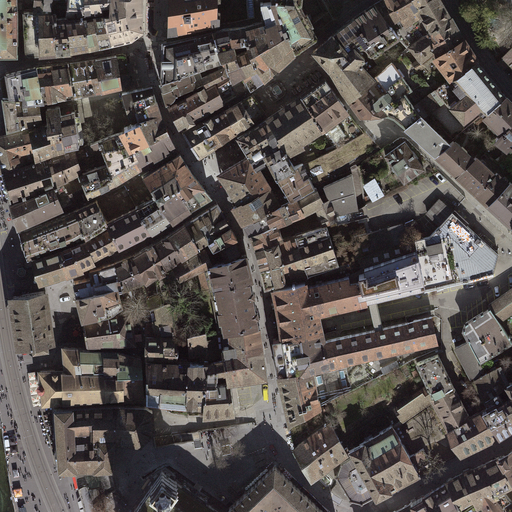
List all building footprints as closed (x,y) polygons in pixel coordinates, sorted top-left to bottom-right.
[(0,0),(0,55),(17,55),(16,0),(0,0)] [(35,0),(35,12),(35,13),(57,13),(57,15),(66,15),(67,0),(35,0)] [(142,0),(67,0),(66,15),(82,15),(92,14),(105,14),(113,43),(130,39),(143,31),(142,21),(142,0)] [(217,24),(217,0),(168,0),(168,10),(168,33),(210,25),(217,24)] [(267,40),(277,67),(295,52),(286,27),(277,2),(272,0),(267,0),(260,0),(263,22),(269,39),(267,40)] [(272,0),(277,2),(286,27),(295,52),(304,46),(318,38),(311,21),(307,14),(305,14),(300,4),(300,0),(272,0)] [(311,21),(318,38),(340,20),(337,14),(330,3),(328,0),(317,0),(321,7),(323,11),(311,21)] [(421,20),(411,0),(380,0),(375,3),(396,37),(421,20)] [(440,0),(411,0),(421,20),(430,35),(453,20),(440,0)] [(396,37),(375,3),(354,17),(379,49),(381,47),(396,37)] [(35,12),(23,12),(24,51),(25,53),(28,54),(55,52),(54,15),(57,15),(57,13),(35,13),(35,12)] [(90,48),(102,46),(92,14),(82,15),(90,48)] [(102,46),(113,43),(105,14),(92,14),(102,46)] [(72,51),(66,15),(57,15),(54,15),(55,52),(72,51)] [(66,15),(72,51),(90,48),(82,15),(66,15)] [(379,49),(354,17),(332,35),(346,53),(354,46),(355,48),(357,46),(360,48),(363,46),(365,47),(378,64),(387,56),(381,47),(379,49)] [(430,35),(409,49),(417,61),(413,64),(418,70),(423,66),(421,63),(433,53),(436,56),(463,39),(453,20),(430,35)] [(263,22),(247,25),(248,42),(247,43),(247,46),(248,49),(263,79),(277,67),(267,40),(269,39),(263,22)] [(234,49),(236,48),(247,46),(247,43),(248,42),(247,25),(230,28),(234,49)] [(230,28),(213,31),(223,59),(221,60),(224,67),(227,77),(228,83),(230,82),(236,95),(247,89),(241,76),(243,75),(234,54),(236,53),(236,48),(234,49),(230,28)] [(211,31),(164,40),(163,81),(199,67),(204,83),(205,87),(227,77),(224,67),(221,60),(223,59),(213,31),(211,31)] [(364,58),(355,48),(354,46),(346,53),(332,35),(312,50),(328,71),(349,96),(370,79),(357,63),(364,58)] [(453,79),(477,61),(463,39),(436,56),(437,58),(435,60),(439,66),(442,64),(453,79)] [(511,47),(504,56),(498,63),(504,69),(509,65),(511,68),(511,47)] [(248,49),(236,53),(234,54),(243,75),(250,87),(263,79),(248,49)] [(110,88),(120,86),(119,73),(118,64),(116,54),(103,56),(94,57),(98,79),(99,78),(101,90),(110,88)] [(120,54),(116,54),(118,64),(127,64),(125,55),(120,54)] [(378,64),(370,71),(375,77),(392,63),(387,56),(378,64)] [(87,93),(101,90),(99,78),(98,79),(94,57),(84,59),(70,61),(74,95),(87,93)] [(64,96),(74,95),(70,61),(60,62),(52,63),(55,86),(57,86),(59,97),(64,96)] [(484,114),(505,95),(477,61),(453,79),(457,84),(455,86),(449,81),(418,102),(428,114),(444,102),(463,123),(479,110),(484,114)] [(51,98),(59,97),(57,86),(55,86),(52,63),(45,63),(37,64),(43,100),(51,98)] [(370,79),(349,96),(360,115),(364,116),(383,113),(392,118),(406,129),(421,115),(413,106),(405,94),(412,90),(392,63),(375,77),(370,79)] [(27,102),(39,100),(43,100),(37,64),(22,68),(15,70),(6,72),(0,77),(0,80),(1,87),(2,97),(27,99),(27,102)] [(129,73),(127,64),(118,64),(119,73),(129,73)] [(199,67),(163,81),(167,103),(175,99),(176,97),(180,96),(181,92),(204,83),(199,67)] [(130,83),(129,73),(119,73),(120,86),(130,83)] [(228,83),(227,77),(205,87),(169,106),(174,116),(178,127),(208,111),(236,95),(230,82),(228,83)] [(314,87),(303,95),(318,118),(316,120),(321,129),(325,126),(338,147),(366,132),(357,122),(350,113),(325,79),(314,87)] [(153,85),(122,92),(129,118),(139,115),(136,106),(156,97),(153,85)] [(254,93),(240,101),(251,121),(265,112),(259,102),(254,93)] [(303,95),(268,118),(281,138),(278,139),(286,156),(288,155),(304,146),(302,142),(321,129),(316,120),(318,118),(303,95)] [(511,121),(511,102),(505,95),(484,114),(501,132),(511,121)] [(42,120),(39,100),(27,102),(27,99),(2,97),(6,128),(42,120)] [(125,130),(122,132),(130,146),(135,144),(143,139),(167,129),(160,113),(156,97),(136,106),(139,115),(140,119),(124,127),(125,130)] [(212,116),(183,130),(191,142),(198,155),(211,146),(244,125),(251,121),(240,101),(212,116)] [(72,103),(44,107),(48,123),(53,151),(74,148),(80,146),(78,125),(72,103)] [(421,115),(406,129),(435,154),(449,143),(421,115)] [(281,138),(268,118),(237,136),(249,155),(257,167),(262,164),(264,166),(270,161),(278,175),(295,167),(288,155),(286,156),(278,139),(281,138)] [(511,121),(501,132),(496,137),(508,150),(502,156),(508,161),(511,156),(511,121)] [(53,151),(48,123),(2,134),(0,134),(0,165),(2,171),(39,159),(39,157),(53,151)] [(177,149),(167,129),(143,139),(135,144),(145,164),(177,149)] [(130,146),(122,132),(90,143),(95,155),(104,153),(108,164),(117,181),(145,164),(135,144),(130,146)] [(295,167),(278,175),(284,186),(291,197),(313,186),(312,183),(327,176),(328,173),(327,171),(343,164),(374,144),(376,143),(366,132),(338,147),(322,155),(303,164),(303,163),(295,167)] [(449,143),(435,154),(457,175),(473,159),(465,152),(467,150),(462,146),(460,147),(452,139),(449,143)] [(405,141),(386,155),(405,182),(424,168),(405,141)] [(39,159),(2,171),(10,199),(81,173),(74,148),(39,159)] [(160,197),(175,187),(175,186),(194,174),(180,151),(141,173),(156,197),(159,196),(160,197)] [(473,159),(457,175),(488,205),(510,181),(511,178),(511,164),(508,161),(502,156),(501,160),(498,164),(490,156),(489,158),(482,151),(473,159)] [(257,167),(249,155),(219,172),(239,202),(269,185),(257,167)] [(81,173),(89,195),(117,181),(108,164),(81,173)] [(89,195),(81,173),(10,199),(18,226),(27,222),(89,195)] [(175,186),(175,187),(190,207),(210,195),(194,174),(175,186)] [(359,210),(352,174),(324,186),(327,195),(329,199),(322,202),(323,203),(317,206),(324,223),(337,219),(335,214),(348,212),(350,221),(368,217),(366,209),(359,210)] [(375,178),(365,183),(373,199),(384,193),(375,178)] [(511,182),(510,181),(488,205),(500,217),(511,226),(511,225),(511,182)] [(291,197),(284,186),(277,190),(272,184),(269,185),(239,202),(233,205),(243,221),(268,210),(291,197)] [(254,244),(255,247),(277,240),(283,238),(282,235),(277,223),(317,206),(323,203),(322,202),(329,199),(327,195),(325,196),(324,194),(319,196),(313,186),(291,197),(268,210),(243,221),(254,244)] [(160,197),(173,218),(190,207),(175,187),(160,197)] [(160,227),(173,218),(160,197),(159,196),(156,197),(147,201),(138,205),(153,231),(160,227)] [(97,199),(76,208),(86,234),(107,222),(97,199)] [(452,212),(440,199),(426,213),(440,225),(452,212)] [(209,240),(231,227),(217,203),(185,223),(197,248),(209,240)] [(153,231),(138,205),(136,206),(107,222),(109,226),(118,243),(119,245),(149,231),(150,233),(153,231)] [(76,208),(36,224),(28,227),(19,230),(27,257),(46,251),(74,241),(86,234),(76,208)] [(280,333),(281,337),(322,332),(321,327),(318,311),(405,291),(492,271),(497,255),(452,212),(440,225),(429,236),(411,240),(395,244),(376,253),(358,259),(361,273),(307,285),(304,278),(271,286),(276,310),(280,333)] [(415,220),(404,225),(410,237),(421,233),(415,220)] [(403,222),(390,226),(395,244),(411,240),(410,237),(404,225),(403,222)] [(182,258),(197,248),(185,223),(170,232),(182,258)] [(326,225),(303,232),(315,270),(338,263),(326,225)] [(109,226),(84,239),(60,249),(67,273),(83,268),(82,265),(94,260),(92,256),(118,243),(109,226)] [(352,238),(358,259),(376,253),(395,244),(390,226),(354,235),(352,238)] [(220,245),(234,239),(237,237),(231,227),(209,240),(211,244),(206,247),(207,251),(220,245)] [(165,270),(182,258),(170,232),(153,242),(165,270)] [(286,279),(315,270),(303,232),(283,238),(277,240),(284,260),(282,261),(286,279)] [(212,264),(198,269),(203,289),(210,287),(236,280),(237,283),(248,281),(252,279),(246,254),(242,255),(234,239),(220,245),(225,260),(212,264)] [(255,247),(261,267),(282,261),(284,260),(277,240),(255,247)] [(145,281),(165,270),(153,242),(134,253),(145,281)] [(165,270),(167,284),(175,283),(178,278),(198,269),(212,264),(207,251),(206,247),(190,254),(165,270)] [(46,253),(27,259),(34,284),(48,279),(61,275),(67,273),(60,249),(46,253)] [(75,287),(77,295),(117,284),(119,291),(145,281),(134,253),(118,259),(102,266),(89,269),(91,277),(83,279),(74,281),(75,287)] [(271,283),(286,279),(282,261),(261,267),(264,285),(271,283)] [(145,281),(150,307),(170,303),(167,284),(165,270),(145,281)] [(229,329),(257,327),(248,281),(237,283),(236,280),(210,287),(219,330),(229,329)] [(77,295),(83,316),(112,311),(122,304),(119,291),(117,284),(77,295)] [(511,286),(488,303),(490,307),(499,321),(511,311),(511,286)] [(43,291),(13,296),(21,346),(26,346),(32,345),(33,350),(48,348),(47,342),(51,341),(43,291)] [(170,303),(150,307),(154,326),(146,327),(146,334),(176,335),(170,303)] [(464,330),(469,340),(480,360),(506,345),(511,341),(499,321),(490,307),(484,311),(466,321),(464,330)] [(87,344),(135,342),(130,310),(83,320),(87,344)] [(322,332),(281,337),(271,339),(274,357),(278,374),(312,369),(437,340),(431,317),(429,310),(415,314),(341,330),(340,331),(339,332),(339,337),(326,341),(322,332)] [(229,332),(207,334),(208,357),(224,356),(225,359),(228,382),(230,381),(248,379),(266,376),(261,337),(260,327),(257,327),(229,329),(229,332)] [(207,332),(189,334),(189,353),(200,353),(200,357),(208,357),(207,334),(207,332)] [(146,334),(146,356),(178,357),(176,335),(146,334)] [(480,360),(469,340),(454,347),(470,376),(472,375),(473,378),(486,371),(480,360)] [(82,369),(81,348),(64,347),(65,369),(82,369)] [(122,375),(142,374),(141,357),(118,350),(81,348),(82,369),(118,368),(118,374),(122,373),(122,375)] [(428,385),(433,396),(452,385),(438,354),(415,362),(428,385)] [(161,400),(163,359),(146,358),(147,398),(161,400)] [(190,360),(163,359),(161,400),(167,401),(166,411),(185,413),(190,360)] [(225,359),(208,361),(205,403),(204,404),(203,413),(234,412),(230,381),(228,382),(225,359)] [(185,413),(203,413),(204,404),(205,403),(208,361),(190,360),(185,413)] [(507,383),(498,366),(486,371),(500,394),(503,392),(502,391),(510,387),(507,383)] [(59,370),(39,370),(42,402),(62,400),(68,400),(65,369),(59,370)] [(122,375),(122,373),(118,374),(107,375),(106,371),(65,369),(68,400),(123,396),(122,375)] [(312,369),(278,374),(289,422),(320,406),(312,369)] [(483,409),(499,435),(511,427),(511,415),(504,401),(500,394),(486,371),(473,378),(488,403),(486,404),(488,406),(483,409)] [(122,375),(123,396),(123,398),(143,398),(142,374),(122,375)] [(433,400),(432,397),(433,396),(428,385),(393,409),(400,419),(403,416),(405,420),(433,400)] [(433,396),(432,397),(433,400),(447,428),(451,441),(460,453),(499,435),(483,409),(470,417),(452,385),(433,396)] [(118,432),(121,404),(88,406),(62,407),(54,407),(58,468),(69,468),(101,469),(109,469),(112,469),(113,455),(114,442),(117,443),(118,432)] [(147,407),(121,404),(118,432),(117,443),(141,445),(154,431),(153,411),(147,407)] [(330,421),(294,446),(306,470),(311,478),(325,469),(341,458),(350,451),(349,450),(347,447),(345,448),(330,421)] [(350,451),(375,494),(376,496),(413,476),(433,466),(424,448),(410,455),(392,424),(349,450),(350,451)] [(172,434),(155,437),(156,447),(174,444),(172,434)] [(511,449),(499,457),(511,482),(511,449)] [(375,494),(350,451),(341,458),(339,478),(346,489),(351,498),(362,501),(375,494)] [(511,482),(499,457),(481,465),(492,494),(502,506),(506,511),(511,511),(511,500),(503,489),(511,483),(511,482)] [(324,511),(274,464),(248,489),(223,511),(324,511)] [(447,480),(462,511),(484,511),(487,510),(488,511),(494,511),(502,506),(492,494),(481,465),(447,480)] [(114,490),(109,469),(101,469),(101,472),(76,474),(77,480),(79,488),(87,486),(92,505),(114,490)] [(220,511),(205,502),(209,497),(198,489),(184,480),(182,485),(176,480),(162,470),(150,486),(134,508),(130,511),(220,511)] [(462,511),(447,480),(432,490),(444,511),(462,511)] [(93,511),(92,505),(87,486),(79,488),(78,488),(84,511),(93,511)] [(418,498),(411,502),(415,511),(444,511),(432,490),(427,492),(418,498)] [(393,511),(415,511),(411,502),(393,511)]
